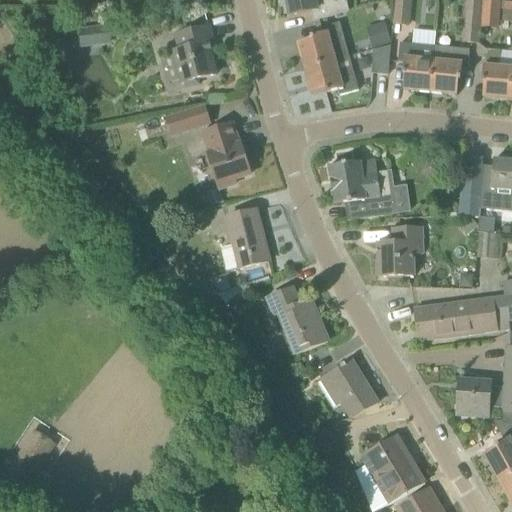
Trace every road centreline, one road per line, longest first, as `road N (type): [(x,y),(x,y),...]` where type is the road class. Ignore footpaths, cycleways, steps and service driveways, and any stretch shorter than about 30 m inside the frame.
road 1 (residential): [(476,511),(320,249),(282,140)]
road 2 (residential): [(511,131),(390,121),(282,140)]
road 3 (residential): [(282,140),(247,0)]
